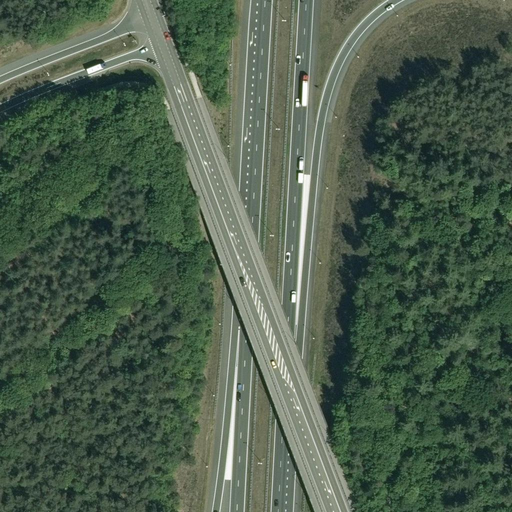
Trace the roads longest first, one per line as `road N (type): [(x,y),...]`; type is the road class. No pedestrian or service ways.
road 1 (secondary): [(337,511),(161,44)]
road 2 (motorway): [(285,362),(325,95),(346,48),(396,0)]
road 3 (motorway): [(285,362),(305,0)]
road 4 (motorway): [(265,0),(246,331)]
road 5 (motorway): [(246,331),(215,511)]
road 6 (motorway): [(246,331),(236,511)]
road 7 (motorway): [(0,109),(161,44)]
road 8 (motorway): [(152,19),(0,80)]
road 9 (motorway): [(277,511),(285,362)]
